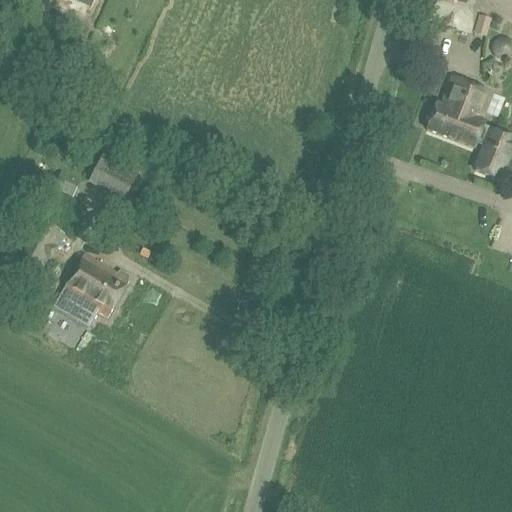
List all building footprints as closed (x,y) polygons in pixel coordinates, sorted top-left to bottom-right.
[(471,33),(479,0),(428,0),(423,21),(471,33)] [(436,106),(427,131),(476,149),(479,140),(482,129),(483,125),(480,124),(491,94),(452,79),(441,108),(436,106)] [(502,112),(508,96),(496,92),(490,108),(502,112)] [(511,139),(482,129),(479,140),(486,143),(475,174),(500,183),(509,157),(511,157),(511,139)] [(128,193),(141,168),(106,149),(92,174),(128,193)] [(53,188),(72,199),(80,184),(62,174),(53,188)] [(36,220),(15,258),(43,274),(64,235),(36,220)] [(108,319),(129,282),(128,281),(129,277),(115,269),(112,272),(84,256),(63,293),(108,319)]
